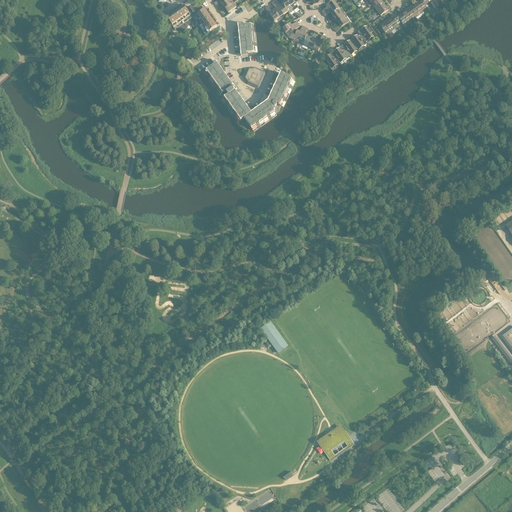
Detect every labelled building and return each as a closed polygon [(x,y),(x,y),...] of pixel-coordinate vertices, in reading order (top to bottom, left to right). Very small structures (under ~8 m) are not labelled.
[(225,9),(229,7),(233,4),(230,0),(229,0),(222,5),(225,9)] [(276,0),(274,2),(283,15),(288,12),(282,4),(280,6),(276,0)] [(294,11),(285,0),(281,0),(284,3),(282,4),(288,12),(289,14),(294,11)] [(285,0),(294,11),(298,8),(292,0),(285,0)] [(321,12),(323,15),(336,5),(333,0),(331,2),(328,4),(325,6),(327,8),(321,12)] [(369,5),(371,7),(373,6),(375,8),(382,3),(380,0),(378,0),(372,5),(371,3),(369,5)] [(417,3),(422,11),(423,10),(424,11),(425,11),(427,10),(426,8),(425,6),(421,0),(420,1),(417,3)] [(413,6),(420,16),(424,13),(422,11),(417,3),(416,1),(414,2),(416,4),(413,6)] [(275,9),(273,11),(280,21),(285,17),(283,15),(274,2),(271,4),(275,9)] [(202,8),(199,3),(190,9),(193,14),(202,8)] [(382,3),(375,8),(377,11),(378,12),(385,7),(382,3)] [(170,14),(165,17),(175,30),(179,27),(183,24),(184,24),(185,27),(189,24),(188,21),(192,18),(182,5),(178,8),(177,7),(176,8),(173,10),(170,12),(171,12),(169,13),(170,14)] [(339,9),(336,5),(323,15),(325,17),(330,13),(332,15),(339,9)] [(408,10),(405,12),(410,19),(412,19),(414,18),(414,17),(414,16),(409,9),(410,8),(408,6),(406,7),(408,10)] [(409,9),(414,16),(416,19),(420,16),(413,6),(410,8),(409,9)] [(276,24),(280,21),(273,11),(271,12),(267,7),(265,9),(276,24)] [(378,12),(377,11),(375,13),(376,15),(378,13),(380,16),(388,11),(385,7),(378,12)] [(341,8),(339,9),(332,15),(333,17),(328,21),(329,23),(344,13),(341,8)] [(205,35),(219,26),(216,22),(216,21),(215,20),(216,19),(212,14),(211,14),(211,13),(210,13),(207,9),(193,19),(205,35)] [(400,15),(397,17),(401,23),(402,25),(407,22),(401,14),(402,14),(400,12),(399,13),(400,15)] [(405,12),(402,14),(401,14),(407,22),(410,19),(405,12)] [(347,17),(344,13),(329,23),(331,26),(336,22),(338,24),(347,17)] [(398,25),(401,23),(397,17),(396,15),(392,18),(397,26),(396,27),(397,28),(399,27),(398,25)] [(352,23),(347,17),(338,24),(339,26),(334,30),(336,32),(347,24),(348,26),(352,23)] [(395,30),(397,28),(396,27),(397,26),(392,18),(388,21),(395,30)] [(392,33),(395,30),(388,21),(384,24),(389,31),(388,32),(390,34),(392,33)] [(280,31),(283,35),(298,25),(299,25),(297,22),(292,26),(290,24),(280,31)] [(253,30),(253,25),(243,26),(243,24),(239,24),(242,54),(240,54),(241,57),(242,56),(242,57),(248,56),(248,53),(255,53),(255,47),(256,47),(256,44),(255,44),(253,33),(255,33),(255,30),(253,30)] [(387,36),(390,34),(388,32),(389,31),(384,24),(380,27),(387,36)] [(299,27),(298,25),(283,35),(286,40),(289,38),(293,41),(297,32),(297,31),(297,33),(295,31),(299,27)] [(361,29),(358,32),(366,44),(367,44),(365,42),(371,38),(372,40),(376,38),(367,26),(362,30),(361,29)] [(300,33),(297,32),(293,41),(298,43),(305,28),(302,27),(300,33)] [(308,29),(305,28),(298,43),(303,45),(307,36),(305,35),(308,29)] [(308,47),(315,32),(312,31),(309,37),(307,36),(303,45),(308,47)] [(318,34),(315,32),(308,47),(313,49),(317,41),(315,40),(318,34)] [(361,48),(366,44),(358,32),(357,32),(359,33),(355,36),(356,37),(351,41),(359,52),(362,49),(361,48)] [(317,41),(313,49),(318,52),(325,37),(322,36),(319,41),(317,41)] [(356,54),(359,52),(351,41),(345,44),(341,46),(349,57),(354,53),(356,54)] [(350,58),(349,57),(341,46),(338,49),(338,50),(333,53),(332,53),(341,65),(350,58)] [(341,65),(332,53),(329,55),(329,56),(324,60),(332,72),(336,69),(334,67),(340,63),(341,65)] [(233,116),(234,118),(236,117),(239,122),(250,114),(234,92),(237,89),(234,85),(231,86),(214,62),(211,64),(212,66),(204,72),(208,76),(207,77),(208,79),(209,78),(216,88),(215,88),(216,91),(217,90),(221,94),(225,91),(228,95),(223,99),(226,104),(225,105),(226,107),(228,106),(234,115),(233,116)] [(260,88),(265,75),(265,72),(255,68),(248,69),(244,79),(247,84),(257,89),(260,88)] [(277,104),(282,107),(284,101),(286,102),(287,100),(285,99),(290,89),(291,89),(292,87),(291,86),(293,81),(284,77),(285,75),(282,74),(270,100),(268,98),(267,101),(265,102),(266,104),(245,120),(253,131),(257,127),(258,128),(260,127),(260,126),(269,119),(270,120),(272,119),(271,118),(276,114),(273,111),(276,109),(275,108),(276,107),(277,104)] [(511,331),(511,326),(501,335),(511,350),(511,344),(506,336),(511,331)] [(492,339),(511,365),(511,360),(494,337),(492,339)] [(331,460),(335,457),(331,451),(344,442),(348,448),(353,444),(342,429),(332,436),(331,435),(330,436),(331,437),(320,445),(331,460)]
